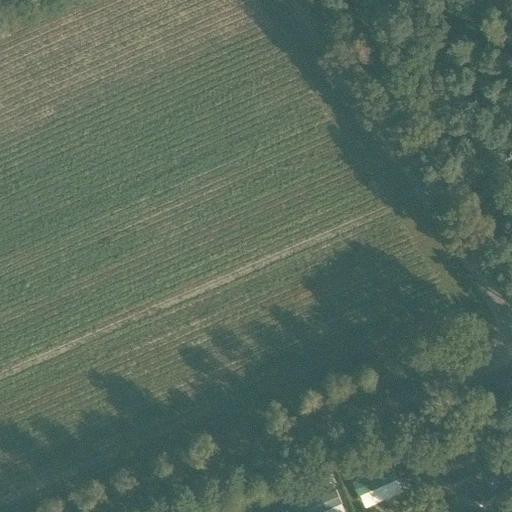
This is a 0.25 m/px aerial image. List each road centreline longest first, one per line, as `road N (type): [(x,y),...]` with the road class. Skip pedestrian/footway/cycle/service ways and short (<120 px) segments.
road 1 (unclassified): [(137,511),(511,357)]
road 2 (unclassified): [(511,328),(297,0)]
